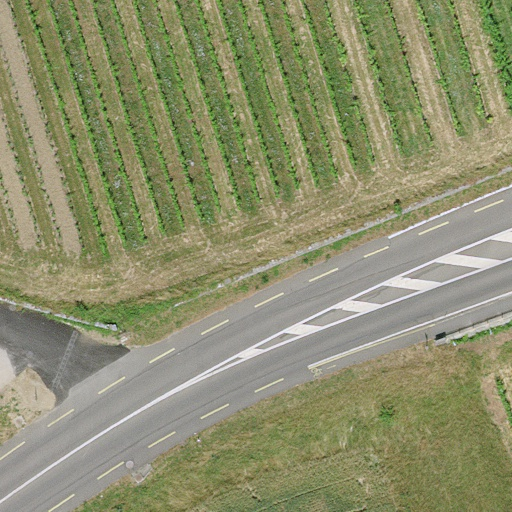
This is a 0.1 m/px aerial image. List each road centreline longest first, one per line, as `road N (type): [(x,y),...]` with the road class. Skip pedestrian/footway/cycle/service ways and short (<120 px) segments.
road 1 (primary): [(0,502),(277,333),(511,238)]
road 2 (track): [(161,397),(0,330)]
